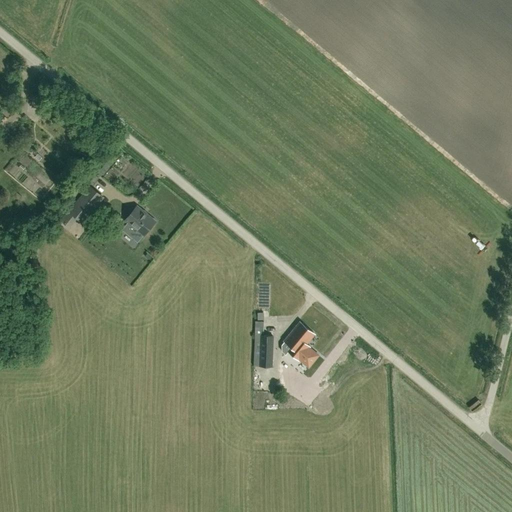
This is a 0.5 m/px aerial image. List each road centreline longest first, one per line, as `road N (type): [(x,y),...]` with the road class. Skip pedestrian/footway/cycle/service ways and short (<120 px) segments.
road 1 (unclassified): [(480,430),(0,30)]
road 2 (unclassified): [(480,430),(511,303)]
